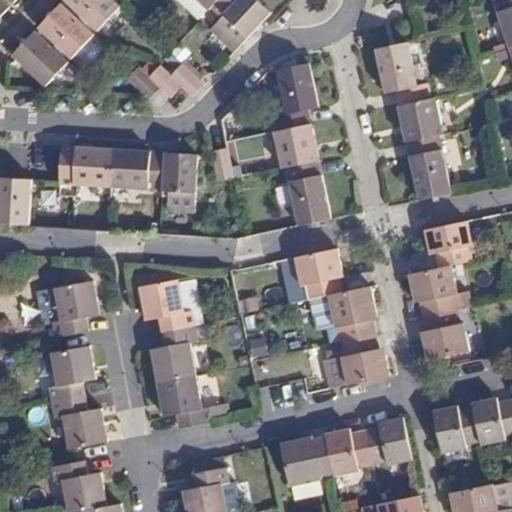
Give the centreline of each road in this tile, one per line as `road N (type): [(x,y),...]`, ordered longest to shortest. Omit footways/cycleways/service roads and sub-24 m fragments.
road 1 (residential): [(511,374),(162,449),(144,471),(150,511)]
road 2 (residential): [(24,120),(185,123),(268,46),(335,31),(354,0)]
